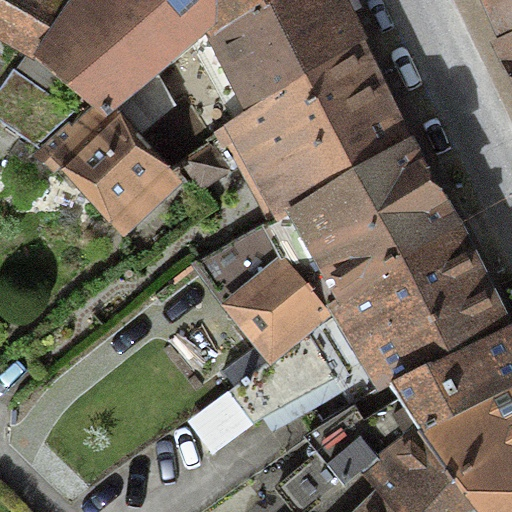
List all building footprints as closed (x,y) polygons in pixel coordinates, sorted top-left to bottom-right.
[(0,0),(0,39),(32,56),(71,0),(0,0)] [(81,94),(109,111),(187,46),(211,34),(269,0),(71,0),(32,56),(81,94)] [(338,0),(269,0),(211,34),(248,111),(359,42),(338,0)] [(511,0),(488,0),(505,38),(511,35),(511,0)] [(359,42),(248,111),(222,133),(271,221),(408,146),(359,42)] [(109,111),(81,94),(67,106),(9,68),(0,83),(0,122),(60,161),(115,223),(166,171),(109,111)] [(199,263),(270,359),(319,317),(455,230),(408,146),(271,221),(199,263)] [(507,329),(455,230),(319,317),(270,359),(229,388),(252,419),(334,376),(351,406),(391,385),(507,329)] [(511,389),(511,341),(507,329),(391,385),(400,401),(426,436),(511,389)] [(511,511),(511,389),(426,436),(482,511),(511,511)] [(395,511),(482,511),(426,436),(400,401),(332,442),(358,473),(395,511)] [(395,511),(358,473),(305,511),(395,511)]
